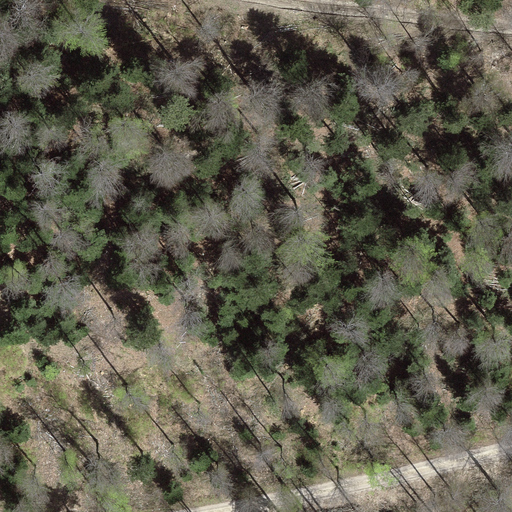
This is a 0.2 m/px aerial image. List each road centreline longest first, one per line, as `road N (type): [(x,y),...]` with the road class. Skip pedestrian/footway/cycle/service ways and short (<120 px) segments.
road 1 (track): [(203,0),(511,42)]
road 2 (unclassified): [(230,511),(511,454)]
